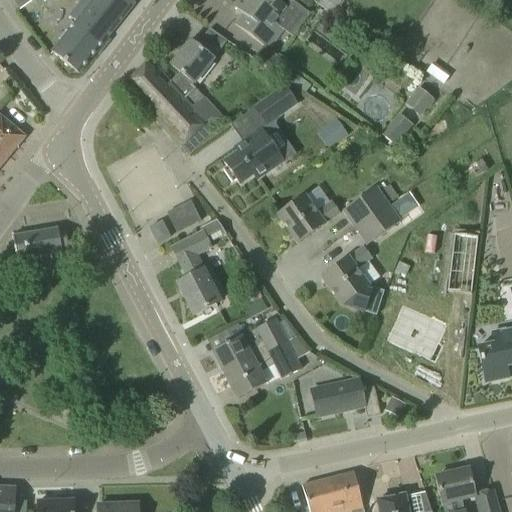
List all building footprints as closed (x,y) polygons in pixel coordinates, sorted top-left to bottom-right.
[(13,0),(20,10),(36,0),(13,0)] [(82,0),(81,2),(114,29),(136,0),(82,0)] [(240,0),(234,9),(242,15),(234,25),(250,37),(268,51),(284,30),(283,30),(294,15),(286,9),(273,0),(240,0)] [(78,74),(114,29),(81,2),(67,19),(74,24),(51,53),(78,74)] [(214,27),(203,35),(214,51),(225,43),(214,27)] [(148,62),(123,86),(187,155),(224,120),(192,86),(212,60),(190,42),(170,66),(179,73),(169,83),(148,62)] [(450,75),(432,62),(425,73),(443,85),(450,75)] [(284,87),(253,109),(266,129),(297,106),(284,87)] [(418,88),(404,105),(418,117),(428,106),(429,107),(433,102),(418,88)] [(396,144),(414,123),(402,113),(384,134),(396,144)] [(0,165),(24,137),(0,117),(0,165)] [(336,119),(319,131),(331,148),(347,136),(336,119)] [(227,168),(222,171),(231,183),(235,180),(239,186),(253,176),(257,181),(269,172),(282,163),(279,158),(259,130),(241,143),(245,147),(223,163),(227,168)] [(388,206),(387,205),(397,198),(389,186),(386,188),(382,184),(342,212),(354,229),(388,206)] [(408,194),(398,201),(408,214),(418,207),(408,194)] [(297,245),(339,214),(331,203),(316,213),(304,195),(276,215),(297,245)] [(388,206),(354,229),(366,246),(399,222),(388,206)] [(193,214),(172,225),(177,234),(198,223),(193,214)] [(225,234),(216,220),(199,229),(201,233),(171,248),(187,279),(177,284),(193,315),(218,302),(195,257),(210,249),(207,244),(225,234)] [(161,222),(148,229),(156,245),(169,238),(161,222)] [(16,265),(61,257),(61,253),(68,251),(64,229),(57,230),(56,225),(11,233),(16,265)] [(454,237),(448,291),(469,293),(475,240),(454,237)] [(336,266),(320,277),(340,307),(342,306),(375,316),(383,291),(370,287),(357,269),(369,260),(361,248),(336,266)] [(402,306),(385,342),(434,364),(443,346),(438,344),(446,326),(402,306)] [(250,355),(249,353),(264,345),(266,349),(274,345),(274,347),(295,337),(284,322),(277,326),(274,320),(212,352),(221,370),(250,355)] [(511,329),(491,334),(493,344),(477,348),(485,383),(508,378),(506,367),(511,365),(511,329)] [(250,355),(221,370),(230,388),(237,400),(252,392),(265,385),(258,373),(273,366),(280,380),(300,370),(295,361),(309,354),(295,337),(274,347),(274,345),(266,349),(264,345),(249,353),(250,355)] [(358,380),(310,390),(316,417),(364,407),(362,400),(375,397),(373,388),(358,380)] [(475,500),(474,496),(468,470),(435,477),(441,505),(443,504),(445,511),(460,511),(459,505),(475,501),(475,500)] [(353,473),(301,486),(308,511),(347,511),(362,508),(353,473)] [(0,511),(12,511),(13,509),(14,489),(0,488),(0,511)] [(492,492),(474,496),(475,500),(475,501),(477,511),(497,511),(496,506),(492,492)] [(406,511),(403,495),(376,501),(377,511),(406,511)] [(73,511),(72,501),(37,504),(37,511),(73,511)]
